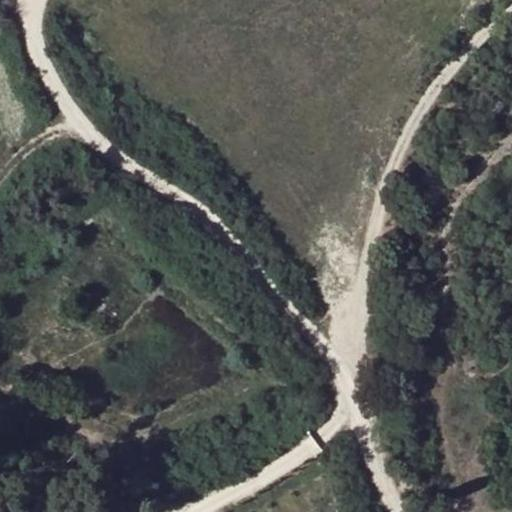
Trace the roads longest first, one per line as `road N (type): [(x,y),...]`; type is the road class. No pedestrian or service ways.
road 1 (residential): [(31,0),(37,60),(82,128),(212,221),(321,352),(407,511)]
road 2 (track): [(350,398),(357,277),(450,66),(511,12)]
